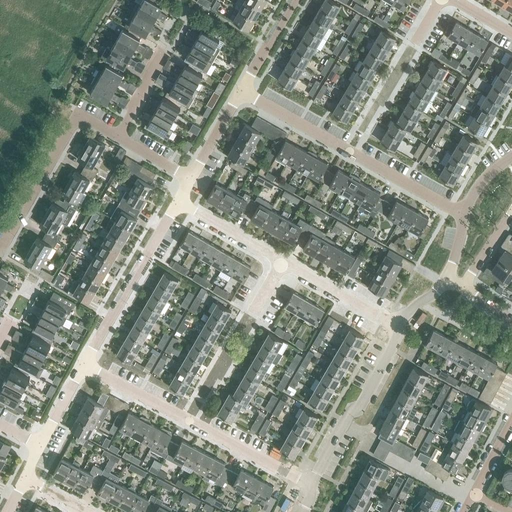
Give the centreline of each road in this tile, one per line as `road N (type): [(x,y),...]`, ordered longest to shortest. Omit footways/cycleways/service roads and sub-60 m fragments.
road 1 (residential): [(311,486),(83,365)]
road 2 (residential): [(464,215),(241,89)]
road 3 (residential): [(0,250),(76,118),(117,136)]
road 4 (residential): [(83,365),(178,202)]
road 5 (residential): [(311,486),(396,325)]
road 6 (residential): [(396,325),(281,262)]
